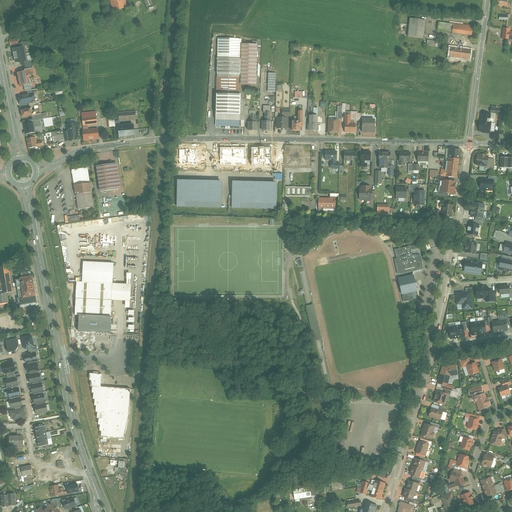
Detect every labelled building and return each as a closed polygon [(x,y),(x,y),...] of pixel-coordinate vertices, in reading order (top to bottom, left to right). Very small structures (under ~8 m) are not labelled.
[(109,0),(113,12),(127,7),(125,0),(109,0)] [(425,20),(410,18),(409,30),(408,36),(423,39),(424,32),(425,20)] [(453,24),(438,22),(437,30),(452,32),(452,33),(473,36),(474,27),(453,24)] [(510,29),(504,29),(502,38),(511,39),(511,32),(509,32),(510,29)] [(242,39),(218,38),(218,59),(241,59),(241,44),(242,39)] [(257,45),(241,44),(241,59),(241,74),(241,84),(256,85),(257,45)] [(20,46),(17,47),(18,48),(13,49),(14,53),(13,53),(14,53),(15,56),(14,56),(24,54),(24,51),(25,51),(24,46),(24,45),(20,46)] [(463,49),(454,48),(451,48),(451,47),(451,48),(449,57),(470,60),(471,50),(467,50),(463,49)] [(24,54),(14,56),(15,56),(16,59),(15,59),(16,63),(20,62),(21,63),(23,63),(27,62),(26,56),(25,57),(24,54)] [(241,59),(218,59),(217,73),(241,74),(241,59)] [(25,69),(24,71),(18,72),(20,86),(24,86),(31,84),(30,76),(34,75),(32,68),(26,69),(25,69)] [(241,74),(217,73),(216,114),(240,115),(245,115),(245,106),(245,100),(241,99),(241,94),(240,94),(241,84),(241,74)] [(28,95),(19,96),(21,105),(29,103),(36,102),(35,101),(34,101),(33,94),(34,94),(28,95)] [(31,107),(22,109),(23,117),(32,116),(32,115),(32,112),(31,107)] [(40,110),(37,111),(37,115),(33,115),(34,120),(36,120),(41,119),(48,118),(47,113),(41,114),(40,110)] [(135,111),(118,113),(119,120),(119,121),(120,121),(136,119),(135,111)] [(90,112),(82,113),(83,125),(88,125),(97,124),(97,116),(90,117),(90,112)] [(490,114),(482,113),(481,121),(490,122),(490,118),(491,114),(490,114)] [(256,115),(251,115),(251,122),(249,122),(249,130),(257,130),(257,122),(256,122),(256,115)] [(287,116),(282,115),(281,115),(281,118),(278,118),(277,129),(287,129),(287,118),(287,116)] [(314,117),(310,117),(310,118),(310,122),(309,122),(309,131),(318,132),(318,122),(318,117),(314,117)] [(41,119),(36,120),(36,123),(33,123),(34,127),(39,126),(40,129),(42,129),(41,119)] [(339,120),(329,120),(329,132),(338,132),(338,125),(339,125),(339,120)] [(369,121),(363,121),(363,120),(362,120),(362,132),(367,132),(374,132),(375,120),(369,120),(369,121)] [(265,121),(263,121),(263,130),(271,130),(271,127),(272,127),(272,124),(272,121),(265,121)] [(298,121),(293,121),(293,131),(303,131),(303,122),(298,121)] [(481,121),(480,121),(479,131),(485,132),(485,133),(489,133),(489,132),(490,128),(491,127),(491,124),(491,123),(496,123),(494,123),(490,122),(481,121)] [(33,122),(24,124),(26,134),(31,133),(35,132),(34,127),(33,123),(33,122)] [(351,123),(345,123),(345,132),(356,133),(356,124),(351,123)] [(76,124),(67,125),(68,131),(69,138),(78,137),(77,134),(77,131),(76,124)] [(88,125),(83,125),(84,130),(83,130),(84,141),(99,139),(98,128),(89,129),(88,125)] [(120,126),(118,127),(119,137),(135,135),(133,125),(120,126)] [(63,131),(52,133),(53,136),(54,142),(60,140),(60,142),(65,141),(63,132),(63,131)] [(36,137),(27,139),(29,148),(38,147),(37,142),(36,137)] [(252,165),(272,165),(272,148),(252,148),(252,165)] [(460,150),(450,149),(449,158),(459,159),(460,150)] [(196,150),(179,150),(179,163),(196,164),(196,150)] [(244,150),(223,150),(222,163),(244,164),(244,150)] [(337,151),(325,151),(325,160),(331,160),(331,163),(336,163),(336,160),(337,160),(337,151)] [(349,153),(344,152),(344,160),(350,160),(354,161),(355,160),(355,152),(349,152),(349,153)] [(371,152),(361,152),(360,160),(361,160),(361,163),(365,164),(365,161),(371,161),(371,152)] [(390,152),(379,152),(379,161),(379,168),(389,168),(390,168),(390,166),(390,161),(390,152)] [(410,153),(400,153),(400,165),(404,165),(404,161),(410,161),(410,153)] [(428,153),(418,153),(418,161),(428,161),(428,153)] [(484,156),(481,156),(481,155),(481,156),(478,155),(476,165),(487,167),(488,159),(488,157),(485,156),(485,155),(484,156)] [(459,159),(449,158),(447,170),(442,170),(441,176),(457,178),(459,159)] [(117,163),(97,166),(100,191),(120,189),(117,163)] [(88,168),(73,170),(75,185),(90,183),(88,168)] [(488,180),(481,179),(480,190),(493,190),(493,183),(493,180),(488,180)] [(221,182),(178,181),(177,200),(221,201),(221,182)] [(90,183),(75,185),(77,194),(92,192),(90,183)] [(233,183),(232,202),(276,203),(276,184),(233,183)] [(366,187),(362,187),(362,189),(360,189),(360,191),(360,200),(366,200),(372,200),(372,191),(372,189),(370,189),(370,187),(366,187)] [(406,188),(397,187),(397,190),(397,197),(406,198),(406,188)] [(311,188),(286,188),(286,195),(286,196),(286,195),(311,195),(311,196),(311,188)] [(419,192),(414,191),(414,205),(424,205),(424,198),(424,192),(419,192)] [(92,192),(77,194),(79,210),(94,207),(92,192)] [(339,194),(330,193),(330,198),(319,198),(318,208),(335,208),(335,209),(336,201),(335,201),(335,197),(339,197),(339,194)] [(484,205),(473,203),(473,206),(472,206),(472,209),(472,210),(483,211),(484,205)] [(453,205),(444,204),(440,204),(440,207),(444,208),(443,215),(451,216),(453,205)] [(483,211),(472,210),(471,210),(471,214),(471,216),(483,218),(483,211)] [(473,224),(469,224),(469,228),(468,228),(468,230),(469,230),(468,234),(477,235),(479,225),(473,224)] [(466,249),(465,253),(475,254),(476,244),(467,243),(466,246),(465,249),(466,249)] [(511,244),(506,243),(503,251),(511,253),(511,244)] [(418,245),(394,250),(399,273),(415,269),(413,259),(412,259),(411,257),(421,255),(418,245)] [(501,259),(498,270),(508,272),(509,271),(511,271),(511,267),(511,266),(511,264),(511,261),(510,261),(501,259)] [(482,263),(466,261),(465,269),(471,270),(471,273),(481,274),(482,263)] [(83,263),(82,282),(113,284),(113,265),(83,263)] [(9,265),(0,266),(0,278),(2,290),(3,294),(7,293),(13,292),(9,265)] [(30,271),(22,273),(21,274),(22,278),(20,278),(20,279),(16,280),(17,287),(22,287),(22,289),(18,290),(19,297),(17,298),(18,306),(19,305),(20,307),(20,308),(22,307),(23,308),(24,307),(27,306),(28,307),(29,306),(33,305),(33,306),(34,306),(34,305),(36,305),(36,304),(36,302),(37,302),(32,276),(31,272),(30,271)] [(402,278),(406,293),(417,290),(413,275),(402,278)] [(82,282),(77,282),(75,315),(79,315),(78,332),(110,333),(111,325),(113,325),(114,321),(111,321),(112,300),(113,284),(82,282)] [(131,285),(113,284),(112,300),(130,301),(131,285)] [(509,286),(499,287),(500,294),(509,293),(509,290),(509,286)] [(484,287),(480,287),(480,288),(476,288),(477,293),(476,294),(476,297),(477,297),(477,298),(486,297),(488,297),(488,292),(487,287),(484,288),(484,287)] [(2,290),(0,290),(0,302),(8,301),(8,302),(9,302),(7,293),(3,294),(2,290)] [(466,293),(456,293),(457,304),(462,304),(463,309),(471,309),(470,293),(466,293)] [(506,320),(499,321),(500,331),(507,330),(506,324),(506,320)] [(484,321),(477,322),(479,334),(486,333),(485,326),(484,321)] [(492,322),(493,326),(494,332),(500,331),(499,321),(492,322)] [(471,323),(470,323),(471,328),(472,335),(479,334),(477,322),(471,323)] [(462,326),(456,327),(457,338),(464,337),(464,332),(463,326),(462,326)] [(456,327),(449,328),(450,338),(450,339),(457,338),(456,327)] [(24,338),(26,348),(34,347),(32,337),(24,338)] [(7,341),(6,341),(7,343),(9,352),(16,351),(18,347),(17,339),(7,341)] [(30,354),(25,355),(26,363),(28,362),(36,361),(37,360),(36,355),(35,353),(30,354)] [(499,360),(493,363),(496,372),(504,369),(501,360),(499,360)] [(14,363),(3,365),(5,373),(6,372),(14,371),(15,371),(14,363)] [(28,365),(27,366),(28,373),(30,373),(38,371),(39,371),(38,363),(28,365)] [(470,365),(467,366),(470,375),(478,372),(475,363),(470,365)] [(456,365),(443,367),(439,379),(448,382),(450,376),(457,375),(456,365)] [(131,389),(101,387),(102,374),(98,374),(99,372),(94,372),(94,374),(90,374),(90,380),(91,380),(91,386),(93,387),(92,393),(94,393),(94,399),(95,399),(95,405),(97,406),(96,412),(98,412),(97,418),(99,418),(99,425),(100,425),(100,431),(102,431),(101,437),(123,439),(129,414),(131,389)] [(30,376),(29,376),(31,383),(33,383),(39,381),(41,381),(40,374),(38,374),(30,376)] [(8,380),(6,380),(8,387),(9,387),(17,385),(18,385),(17,378),(16,378),(8,380)] [(33,386),(31,386),(33,393),(34,393),(42,391),(43,391),(42,384),(33,386)] [(508,385),(498,388),(501,397),(506,395),(506,397),(511,395),(508,385)] [(10,390),(8,390),(10,398),(12,397),(19,396),(20,395),(19,388),(18,388),(10,390)] [(442,393),(437,391),(435,398),(434,401),(445,405),(446,399),(445,399),(446,394),(447,394),(442,393)] [(476,394),(475,394),(476,396),(475,396),(475,397),(474,397),(475,401),(477,401),(479,410),(489,407),(489,406),(491,406),(489,400),(487,400),(484,393),(483,394),(482,392),(476,394)] [(35,396),(33,396),(35,404),(45,401),(44,394),(43,394),(35,396)] [(13,400),(10,401),(12,408),(15,407),(21,406),(22,406),(21,398),(20,399),(13,400)] [(35,407),(37,414),(47,412),(46,405),(35,407)] [(392,441),(399,411),(382,407),(375,437),(392,441)] [(438,410),(432,408),(430,416),(441,419),(443,412),(443,411),(438,410)] [(16,410),(10,411),(11,417),(13,417),(14,420),(25,417),(23,409),(22,409),(16,410)] [(309,415),(308,415),(307,416),(306,417),(305,418),(305,419),(305,420),(304,420),(305,421),(305,422),(305,423),(306,424),(307,424),(307,425),(308,425),(310,425),(311,425),(312,425),(313,424),(314,423),(314,422),(315,421),(315,420),(315,419),(314,419),(314,418),(314,417),(313,417),(313,416),(312,416),(311,415),(310,415),(309,415)] [(479,419),(469,417),(469,418),(466,417),(466,419),(469,419),(469,421),(469,422),(468,425),(469,426),(472,427),(472,429),(477,430),(477,426),(479,420),(479,419)] [(430,426),(425,424),(422,435),(433,438),(434,433),(433,433),(434,427),(430,426)] [(45,426),(36,428),(37,434),(46,432),(45,426)] [(502,429),(496,431),(497,432),(494,433),(493,433),(490,443),(499,445),(501,438),(504,437),(502,430),(502,429)] [(46,432),(37,434),(38,440),(48,439),(46,432)] [(339,438),(328,435),(326,444),(337,447),(339,438)] [(17,437),(10,437),(10,447),(19,447),(23,447),(23,437),(17,437)] [(347,451),(386,461),(390,446),(351,437),(347,451)] [(468,438),(464,437),(464,438),(462,443),(461,443),(461,445),(461,446),(461,448),(469,450),(472,440),(468,438)] [(48,439),(38,440),(39,447),(44,446),(49,445),(48,439)] [(428,444),(420,442),(416,453),(425,455),(428,444)] [(469,457),(460,454),(457,464),(457,465),(461,466),(466,467),(469,457)] [(486,455),(485,455),(482,464),(491,466),(494,458),(494,457),(486,455)] [(116,460),(108,459),(108,472),(116,473),(116,460)] [(419,460),(416,459),(413,467),(422,469),(423,470),(425,462),(419,460)] [(31,465),(17,468),(19,477),(33,474),(31,465)] [(413,467),(412,467),(410,475),(413,476),(419,478),(419,477),(422,469),(413,467)] [(456,483),(448,486),(450,492),(457,489),(459,489),(458,486),(465,483),(461,474),(453,472),(452,471),(452,473),(451,473),(450,475),(451,476),(450,478),(454,479),(456,483)] [(486,479),(481,481),(484,488),(493,485),(491,478),(491,477),(486,479)] [(386,483),(376,480),(374,486),(373,488),(383,491),(386,483)] [(411,481),(409,481),(407,489),(415,492),(416,492),(418,484),(418,483),(411,481)] [(77,484),(67,486),(67,489),(68,493),(68,494),(73,493),(73,494),(76,493),(76,492),(79,492),(77,484)] [(59,485),(51,486),(51,489),(50,489),(51,493),(52,493),(53,496),(62,495),(61,491),(65,490),(64,487),(59,488),(59,485)] [(493,485),(484,488),(487,496),(496,493),(493,485)] [(368,488),(361,486),(361,488),(360,489),(358,488),(357,492),(366,495),(368,489),(368,488)] [(459,489),(457,489),(460,496),(462,496),(462,495),(467,494),(464,487),(459,489)] [(310,488),(293,491),(295,499),(311,496),(310,488)] [(383,491),(373,488),(373,491),(371,496),(381,499),(383,491)] [(407,489),(405,489),(403,497),(406,498),(413,500),(413,499),(415,492),(407,489)] [(467,494),(462,495),(462,496),(464,502),(463,502),(465,506),(466,506),(474,503),(472,498),(473,498),(472,495),(471,495),(470,492),(467,494)] [(456,511),(450,495),(442,498),(446,511),(456,511)] [(66,500),(63,501),(63,503),(65,509),(73,506),(76,505),(74,498),(66,501),(66,500)] [(54,504),(51,502),(49,503),(51,505),(48,508),(51,511),(59,511),(60,511),(57,508),(54,504)] [(374,511),(377,506),(367,503),(365,510),(366,510),(365,511),(374,511)] [(400,506),(399,511),(398,511),(412,511),(414,506),(401,503),(400,503),(400,505),(400,506)]
